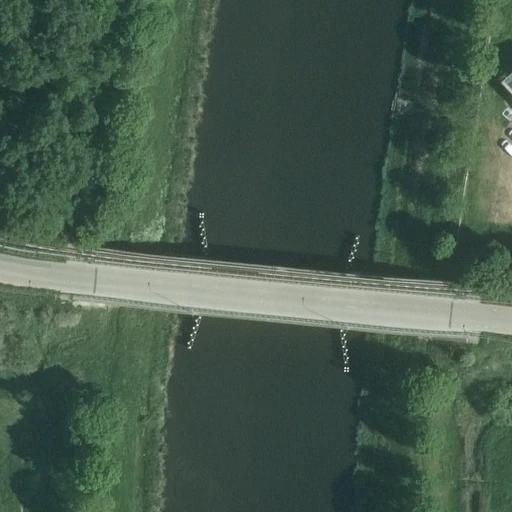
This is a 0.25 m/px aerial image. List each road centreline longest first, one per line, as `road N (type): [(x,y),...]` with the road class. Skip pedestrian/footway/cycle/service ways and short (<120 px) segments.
road 1 (unclassified): [(511,320),(0,271)]
road 2 (track): [(411,340),(408,511)]
